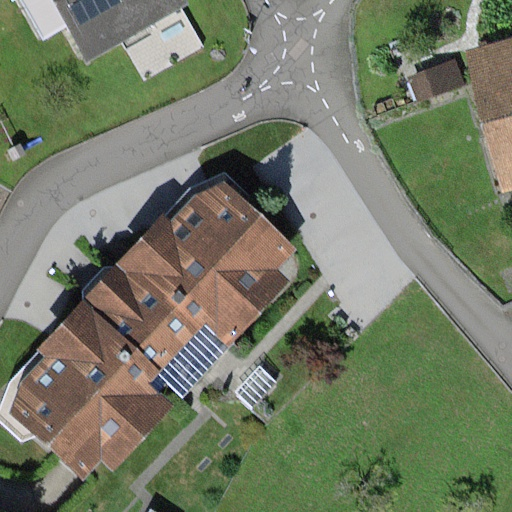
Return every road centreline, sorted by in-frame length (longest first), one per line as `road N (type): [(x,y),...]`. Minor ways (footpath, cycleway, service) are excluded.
road 1 (residential): [(296,53),(224,108),(38,200),(0,270)]
road 2 (residential): [(511,359),(296,53)]
